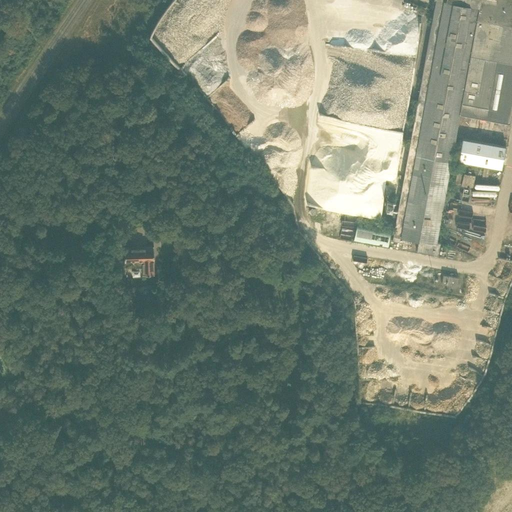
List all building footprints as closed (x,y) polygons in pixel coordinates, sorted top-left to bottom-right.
[(511,0),(435,0),(431,27),(431,28),(392,239),(409,243),(410,238),(419,239),(417,251),(438,255),(441,242),(436,242),(459,113),(510,122),(511,110),(511,0)] [(396,82),(395,94),(413,95),(414,84),(396,82)] [(505,146),(462,138),(458,160),(501,168),(505,146)] [(454,182),(465,185),(468,173),(457,170),(454,182)] [(357,222),(354,241),(388,247),(391,229),(357,222)] [(135,260),(135,264),(138,267),(143,267),(143,273),(154,273),(154,260),(154,246),(124,247),(125,260),(135,260)] [(443,274),(442,283),(457,286),(458,277),(443,274)] [(183,304),(176,308),(180,316),(187,312),(183,304)]
